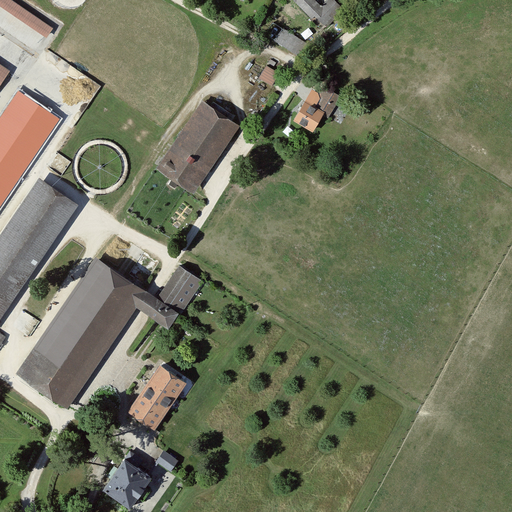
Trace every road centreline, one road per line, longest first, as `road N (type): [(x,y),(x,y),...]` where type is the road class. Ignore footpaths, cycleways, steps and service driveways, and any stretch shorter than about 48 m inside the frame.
road 1 (track): [(35,168),(175,259),(306,67),(393,0)]
road 2 (unclassified): [(28,501),(63,424),(141,310)]
road 3 (track): [(306,67),(178,0)]
